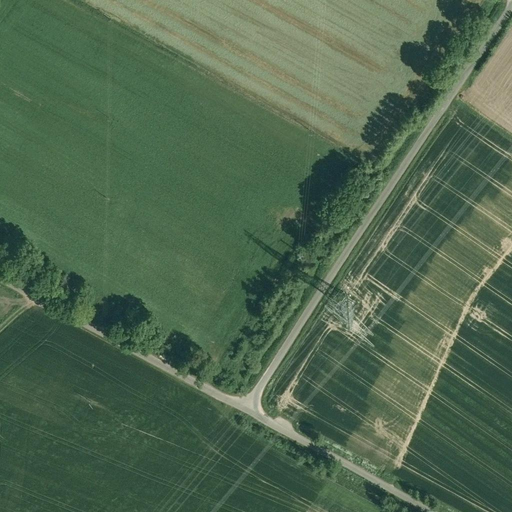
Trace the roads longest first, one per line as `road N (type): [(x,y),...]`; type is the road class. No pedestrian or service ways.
road 1 (unclassified): [(246,401),(324,273),(511,3)]
road 2 (unclassified): [(246,401),(0,278)]
road 3 (unclassified): [(441,511),(246,401)]
